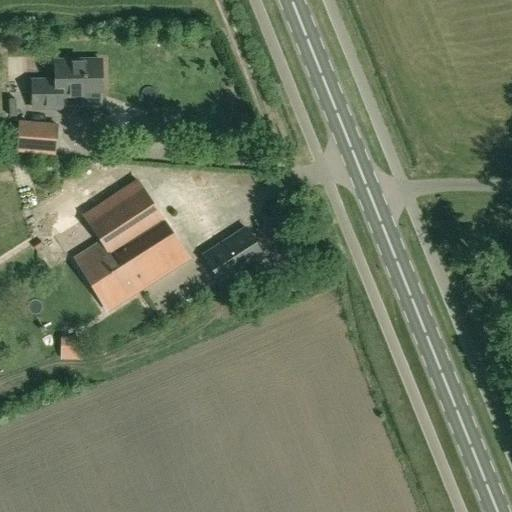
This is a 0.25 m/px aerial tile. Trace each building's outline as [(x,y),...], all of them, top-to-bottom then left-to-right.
[(85,89),(102,89),(100,59),(54,61),(55,81),(32,81),(33,108),(62,106),(62,96),(85,95),(85,89)] [(54,153),(56,123),(21,121),(18,151),(54,153)] [(20,171),(0,171),(0,250),(22,250),(20,171)] [(107,311),(188,258),(137,179),(83,214),(101,241),(76,257),(107,311)] [(222,285),(264,258),(244,227),(202,254),(222,285)]
